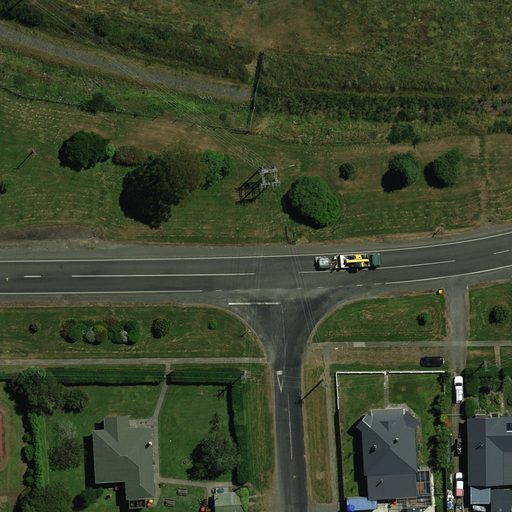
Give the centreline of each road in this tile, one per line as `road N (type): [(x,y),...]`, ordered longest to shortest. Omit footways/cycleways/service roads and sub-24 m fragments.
road 1 (secondary): [(279,273),(0,275)]
road 2 (unclassified): [(279,273),(295,511)]
road 3 (secondary): [(511,249),(419,265),(279,273)]
